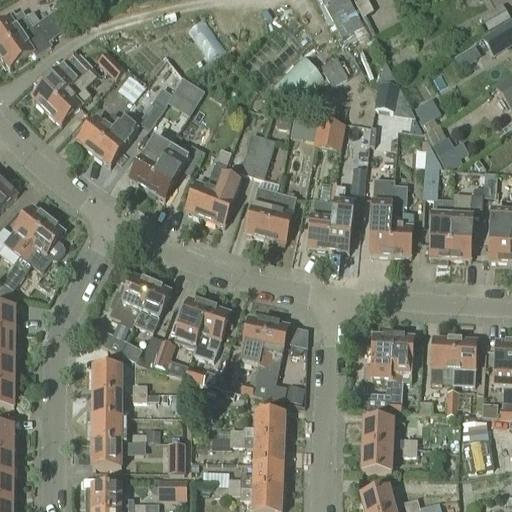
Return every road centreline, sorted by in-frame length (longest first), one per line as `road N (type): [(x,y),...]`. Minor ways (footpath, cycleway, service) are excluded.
road 1 (residential): [(53,511),(60,332),(112,227)]
road 2 (residential): [(331,302),(247,283),(112,227)]
road 3 (residential): [(320,511),(331,302)]
road 4 (residential): [(511,311),(331,302)]
road 5 (residential): [(112,227),(22,153),(0,123)]
